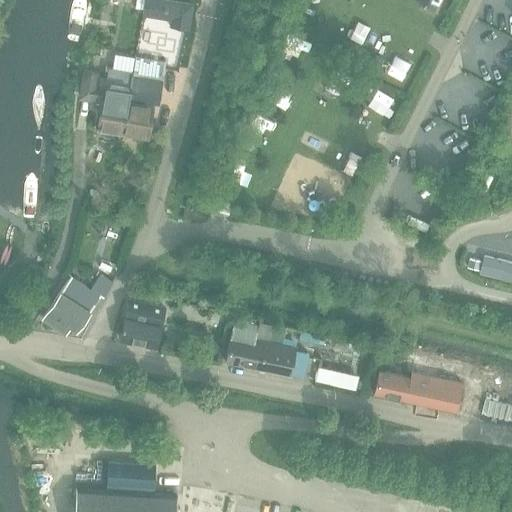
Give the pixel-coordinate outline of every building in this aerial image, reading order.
[(136,0),(135,8),(143,10),(144,0),(136,0)] [(144,0),(143,10),(142,17),(171,21),(170,27),(191,30),(194,3),(171,0),(144,0)] [(510,24),(511,20),(511,0),(497,0),(490,11),(510,24)] [(133,82),(124,134),(149,138),(155,102),(160,103),(167,60),(136,55),(133,71),(131,71),(129,81),(133,82)] [(84,69),(78,100),(102,104),(98,130),(124,134),(133,82),(129,81),(128,81),(130,72),(131,70),(112,67),(112,69),(110,69),(108,78),(99,77),(99,72),(84,69)] [(71,277),(44,318),(63,330),(66,325),(76,331),(100,295),(102,297),(112,283),(99,274),(90,289),(79,282),(71,277)] [(152,293),(131,289),(120,339),(156,347),(164,308),(150,305),(152,293)] [(296,347),(276,343),(271,342),(264,341),(263,346),(253,344),(257,326),(234,321),(225,362),(290,376),(296,347)] [(456,412),(462,384),(466,368),(411,357),(410,362),(414,362),(410,378),(379,371),(374,394),(456,412)] [(318,367),(315,381),(354,389),(357,376),(318,367)] [(37,434),(40,460),(65,457),(62,431),(37,434)] [(81,456),(108,462),(113,440),(89,434),(86,449),(68,445),(63,464),(67,465),(65,478),(75,480),(81,456)] [(75,488),(73,511),(176,511),(177,495),(154,494),(155,465),(108,462),(106,490),(75,488)]
